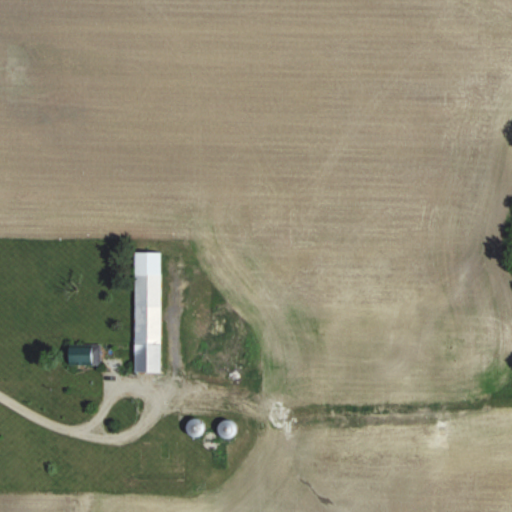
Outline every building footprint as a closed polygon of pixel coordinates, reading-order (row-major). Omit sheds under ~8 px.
[(158,372),(158,251),(131,251),(131,372),(158,372)] [(450,383),(471,383),(471,318),(450,318),(450,383)] [(99,363),(99,345),(61,345),(61,363),(99,363)] [(181,431),(193,438),(202,424),(190,417),(181,431)] [(218,419),(213,434),(227,439),(232,423),(218,419)]
